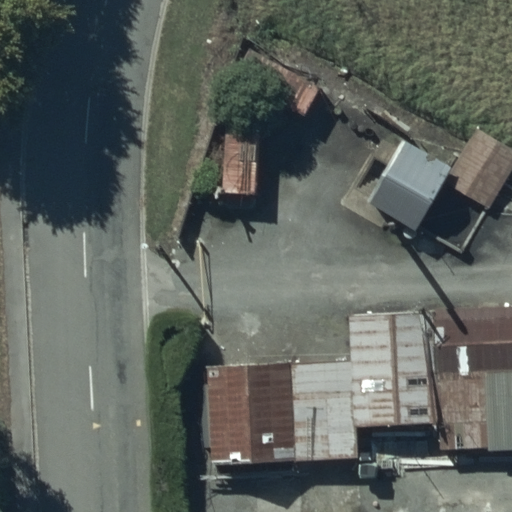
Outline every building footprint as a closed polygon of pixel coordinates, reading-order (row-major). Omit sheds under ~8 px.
[(254,35),(236,66),(305,107),(324,75),(254,35)] [(226,98),(224,183),(260,184),(261,98),(226,98)] [(454,158),(406,128),(367,192),(417,222),(447,173),(492,200),(511,166),(511,138),(478,118),(454,158)] [(511,297),(432,301),(438,444),(511,440),(511,297)] [(353,351),(209,355),(213,456),(358,450),(357,415),(431,412),(427,302),(351,305),(353,351)]
